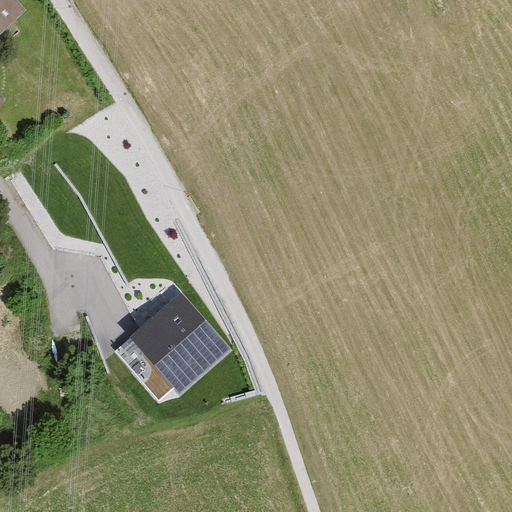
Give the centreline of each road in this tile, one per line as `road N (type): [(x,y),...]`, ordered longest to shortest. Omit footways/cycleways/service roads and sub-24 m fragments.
road 1 (track): [(309,511),(251,344),(170,187),(54,0)]
road 2 (residential): [(0,188),(70,324)]
